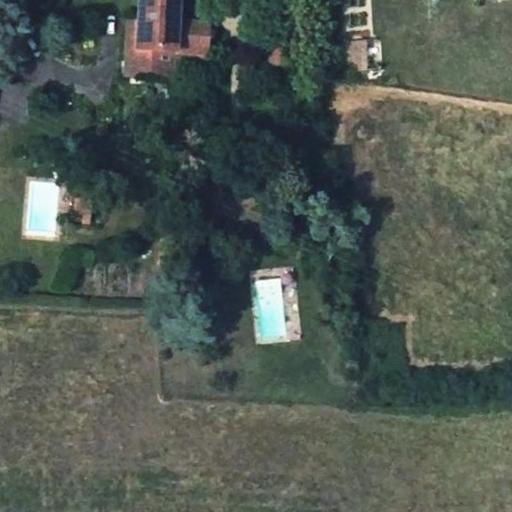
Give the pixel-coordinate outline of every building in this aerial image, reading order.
[(139,0),(138,19),(131,18),(128,60),(135,61),(133,77),(172,80),(174,56),(176,24),(177,0),(139,0)] [(176,24),(174,56),(216,58),(215,26),(176,24)] [(282,45),(254,43),(252,74),(265,76),(264,82),(279,83),(282,45)] [(368,43),(336,45),(340,76),(366,74),(368,43)] [(93,181),(77,180),(75,215),(91,216),(93,181)]
